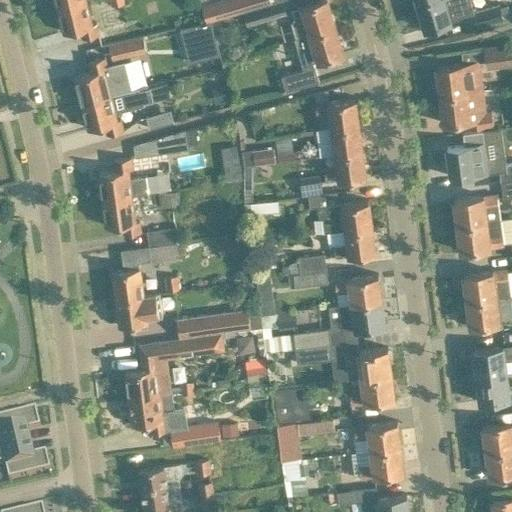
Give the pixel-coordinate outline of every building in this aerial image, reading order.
[(93,22),(87,0),(73,0),(58,4),(65,30),(81,26),(83,37),(100,33),(97,21),(93,22)] [(210,0),(202,2),(207,20),(211,19),(212,18),(219,16),(235,11),(271,0),(210,0)] [(281,0),(272,3),(244,11),(247,23),(286,12),(282,0),(281,0)] [(294,16),(290,21),(295,36),(336,24),(329,0),(315,0),(309,2),(303,4),(291,7),(294,16)] [(417,0),(425,27),(462,16),(461,13),(465,12),(470,27),(504,17),(501,6),(500,1),(474,9),(471,0),(417,0)] [(501,6),(504,17),(511,15),(511,5),(509,7),(508,3),(501,6)] [(219,16),(212,18),(212,19),(215,28),(222,25),(219,16)] [(207,20),(180,26),(190,61),(220,53),(211,19),(207,20)] [(136,23),(115,28),(118,40),(139,34),(136,23)] [(336,24),(295,36),(301,57),(306,55),(308,62),(344,51),(336,24)] [(146,50),(143,35),(109,42),(113,58),(146,50)] [(511,42),(486,46),(489,65),(511,61),(511,42)] [(106,55),(89,59),(92,70),(76,74),(83,100),(132,88),(132,87),(125,59),(108,63),(106,55)] [(437,65),(441,93),(484,88),(481,59),(437,65)] [(304,67),(282,73),(286,88),(320,79),(315,64),(304,67)] [(150,85),(154,99),(171,94),(168,81),(150,85)] [(228,82),(212,86),(216,102),(232,98),(228,82)] [(132,88),(83,100),(90,127),(105,123),(108,133),(124,128),(121,117),(117,118),(115,110),(144,103),(144,101),(154,99),(150,85),(140,88),(139,85),(132,87),(132,88)] [(330,100),(328,88),(315,92),(316,101),(330,100)] [(487,109),(484,88),(441,93),(444,121),(467,118),(468,126),(494,123),(492,108),(487,109)] [(331,113),(333,126),(359,122),(356,96),(316,101),(318,114),(331,113)] [(320,154),(337,151),(363,148),(359,122),(333,126),(316,128),(320,154)] [(185,127),(134,143),(136,155),(188,147),(185,127)] [(463,131),(465,143),(448,145),(451,175),(488,170),(487,158),(485,140),(483,128),(463,131)] [(237,143),(221,146),(227,179),(242,177),(237,143)] [(276,159),(274,145),(244,148),(246,163),(276,159)] [(366,174),(363,148),(337,151),(338,165),(324,167),(326,179),(366,174)] [(103,197),(132,193),(148,191),(146,174),(130,177),(129,167),(133,167),(131,155),(115,158),(116,168),(100,170),(103,197)] [(511,161),(499,163),(501,179),(511,177),(511,161)] [(244,167),(245,202),(253,200),(253,167),(244,167)] [(511,177),(501,179),(504,196),(511,195),(511,177)] [(321,179),(302,181),(303,194),(323,191),(321,179)] [(178,191),(159,193),(161,206),(180,203),(178,191)] [(454,197),(458,223),(486,220),(486,219),(484,207),(498,205),(496,192),(454,197)] [(136,220),(132,193),(103,197),(107,224),(123,222),(125,232),(141,230),(140,219),(136,220)] [(253,200),(245,202),(244,202),(246,214),(279,210),(277,197),(253,200)] [(339,202),(318,205),(320,217),(323,216),(325,231),(329,230),(372,224),(369,198),(349,201),(339,202)] [(511,240),(511,216),(486,219),(486,220),(458,223),(461,249),(503,244),(503,242),(511,240)] [(372,224),(329,230),(330,243),(335,242),(337,255),(356,253),(376,250),(372,224)] [(147,229),(149,244),(181,239),(177,225),(147,229)] [(233,236),(217,239),(220,252),(236,249),(233,236)] [(185,254),(181,239),(149,244),(151,258),(185,254)] [(292,260),(294,272),(327,267),(325,252),(299,255),(300,259),(292,260)] [(113,269),(117,296),(144,293),(140,260),(124,262),(125,267),(113,269)] [(328,280),(327,267),(294,272),(295,285),(328,280)] [(464,273),(467,299),(511,293),(507,268),(493,269),(464,273)] [(351,289),(353,302),(382,298),(379,272),(350,276),(350,277),(336,278),(337,291),(351,289)] [(165,275),(166,289),(180,288),(179,273),(165,275)] [(255,294),(253,280),(236,282),(238,296),(255,294)] [(160,290),(144,293),(117,296),(120,324),(132,322),(132,328),(148,325),(147,316),(163,314),(160,290)] [(511,318),(511,303),(511,293),(467,299),(471,324),(500,320),(511,318)] [(271,294),(259,296),(261,313),(277,311),(276,298),(271,294)] [(386,324),(382,298),(353,302),(329,305),(332,325),(342,324),(342,329),(356,327),(356,328),(386,324)] [(178,316),(180,335),(222,330),(263,324),(260,305),(178,316)] [(278,311),(280,328),(298,325),(295,309),(278,311)] [(294,330),(264,334),(266,350),(296,346),(332,341),(330,325),(294,330)] [(126,368),(130,396),(159,392),(172,390),(168,357),(225,349),(222,330),(180,335),(167,337),(147,340),(149,354),(141,355),(143,366),(126,368)] [(332,341),(296,346),(297,352),(298,362),(332,358),(334,357),(332,341)] [(474,348),(477,374),(507,370),(505,357),(511,356),(511,343),(503,345),(503,344),(474,348)] [(348,377),(362,375),(392,371),(389,346),(359,349),(359,350),(345,352),(348,377)] [(267,357),(247,360),(250,380),(270,377),(267,357)] [(511,382),(508,383),(507,370),(477,374),(481,400),(510,396),(510,395),(511,395),(511,382)] [(395,397),(392,371),(362,375),(364,388),(350,390),(352,402),(366,400),(366,401),(395,397)] [(181,382),(182,388),(194,387),(193,380),(181,382)] [(195,393),(194,387),(182,388),(183,395),(195,393)] [(175,409),(172,390),(159,392),(130,396),(134,423),(150,420),(151,431),(169,429),(166,410),(175,409)] [(276,409),(277,421),(319,417),(318,405),(276,409)] [(0,450),(31,443),(28,430),(40,427),(36,409),(0,417),(0,450)] [(334,416),(319,417),(277,421),(275,421),(277,431),(279,431),(281,458),(302,456),(299,432),(320,430),(335,428),(334,416)] [(219,419),(171,426),(173,444),(221,436),(220,425),(219,419)] [(368,423),(354,425),(356,439),(370,437),(372,449),(402,445),(398,419),(368,423)] [(511,419),(484,423),(487,449),(511,446),(511,419)] [(237,420),(221,422),(222,433),(238,432),(237,420)] [(34,455),(31,443),(0,450),(0,464),(5,464),(9,480),(51,471),(46,452),(34,455)] [(405,470),(402,445),(372,449),(373,461),(359,463),(361,476),(375,474),(405,470)] [(511,446),(487,449),(490,475),(511,472),(511,446)] [(196,459),(196,471),(211,471),(211,458),(196,459)] [(165,463),(139,467),(142,483),(180,478),(177,462),(165,464),(165,463)] [(307,477),(284,479),(287,494),(308,492),(307,477)] [(180,478),(142,483),(144,501),(182,496),(180,478)] [(199,481),(201,506),(216,504),(213,480),(199,481)] [(338,489),(339,501),(364,498),(378,496),(376,484),(338,489)] [(378,496),(364,498),(366,511),(380,509),(379,511),(410,511),(408,492),(378,496)] [(511,511),(511,493),(493,496),(495,511),(511,511)] [(183,511),(182,496),(144,501),(145,511),(183,511)]
